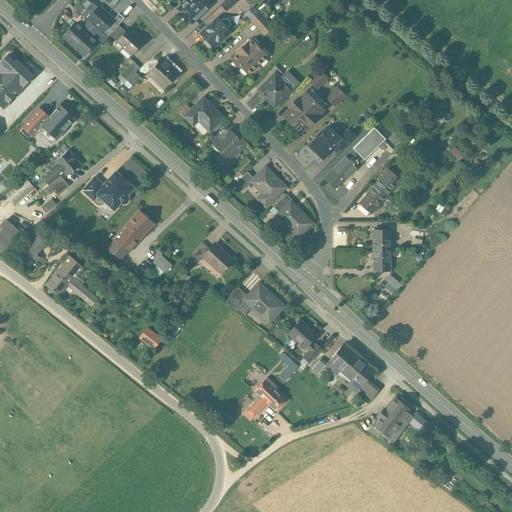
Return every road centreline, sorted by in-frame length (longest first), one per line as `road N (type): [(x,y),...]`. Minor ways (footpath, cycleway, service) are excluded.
road 1 (secondary): [(33,36),(306,283)]
road 2 (tertiary): [(206,511),(218,471),(205,435),(0,270)]
road 3 (residential): [(327,223),(297,171),(135,0)]
road 4 (secondary): [(306,283),(511,466)]
road 5 (track): [(218,489),(287,439),(371,406),(401,369)]
road 6 (track): [(378,0),(511,110)]
